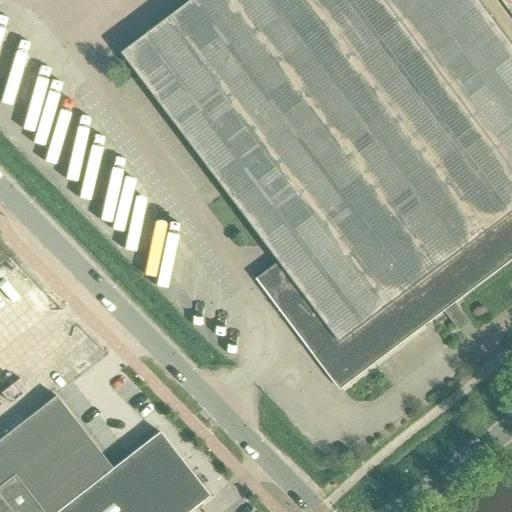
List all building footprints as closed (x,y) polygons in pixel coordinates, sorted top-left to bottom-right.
[(436,268),(280,61),(296,50),(258,0),(193,0),(123,53),(280,261),(256,279),(340,390),(450,307),(434,286),(432,287),(424,277),(436,268)] [(453,299),(511,253),(511,43),(479,0),(258,0),(296,50),(280,61),(436,268),(424,277),(432,287),(434,286),(450,307),(456,302),(453,299)] [(0,103),(8,106),(26,43),(11,39),(0,78),(0,103)] [(177,301),(187,247),(173,245),(163,298),(177,301)] [(0,511),(188,511),(209,497),(159,432),(112,469),(54,396),(0,438),(0,511)]
